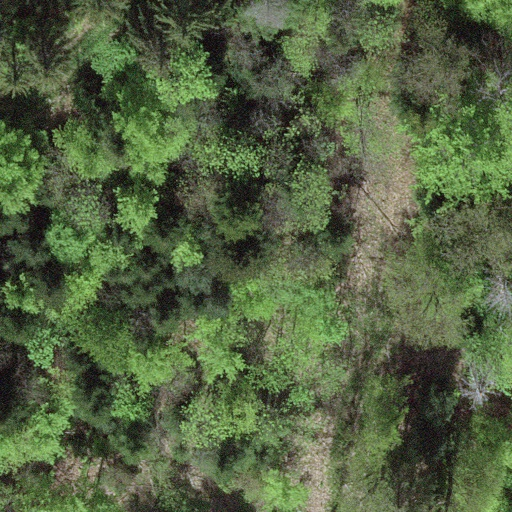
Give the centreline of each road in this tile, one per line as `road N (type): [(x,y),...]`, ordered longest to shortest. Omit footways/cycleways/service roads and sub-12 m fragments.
road 1 (track): [(354,511),(359,424),(424,0)]
road 2 (track): [(0,123),(139,0)]
